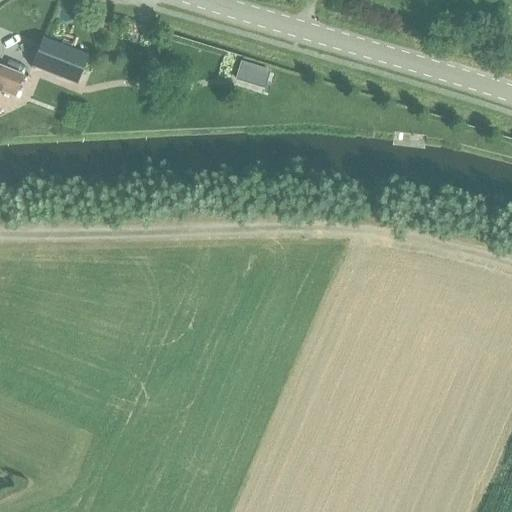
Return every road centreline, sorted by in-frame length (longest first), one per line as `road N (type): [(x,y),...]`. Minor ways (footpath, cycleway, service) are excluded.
road 1 (track): [(0,243),(290,233),(426,248),(511,274)]
road 2 (tertiary): [(511,92),(205,0)]
